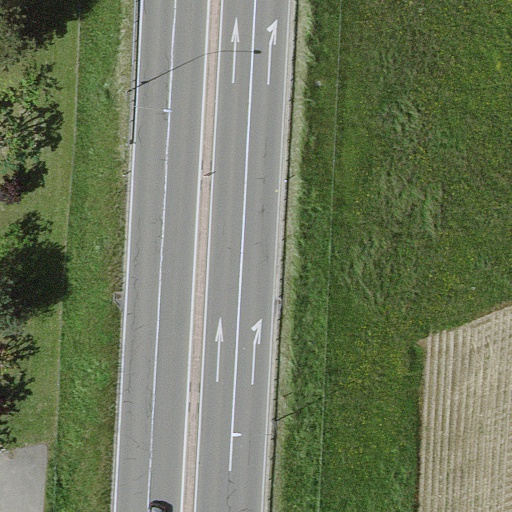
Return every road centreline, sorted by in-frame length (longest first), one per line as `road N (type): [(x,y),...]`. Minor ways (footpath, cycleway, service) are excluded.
road 1 (trunk): [(226,511),(254,0)]
road 2 (trunk): [(173,0),(146,511)]
